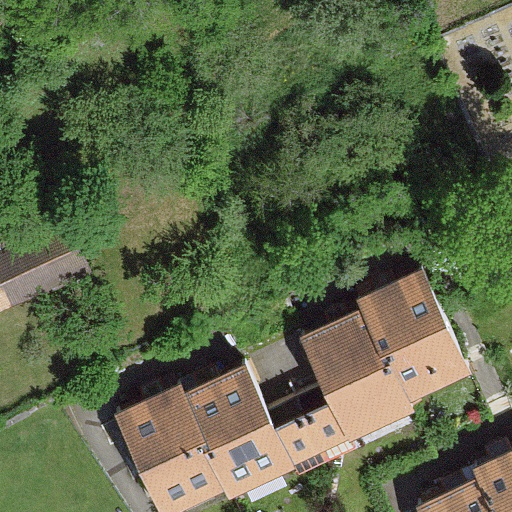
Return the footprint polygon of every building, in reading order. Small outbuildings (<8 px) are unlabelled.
[(35,198),(0,213),(0,234),(43,215),(35,198)] [(75,226),(0,260),(0,301),(91,261),(75,226)] [(355,287),(360,297),(405,394),(476,361),(425,254),(400,266),(394,253),(372,263),(378,276),(355,287)] [(341,306),(335,294),(316,303),(321,315),(301,324),(330,385),(300,399),(323,448),(352,434),(346,421),(405,394),(360,297),(341,306)] [(208,370),(185,381),(230,478),(284,453),(289,464),(323,448),(300,399),(278,409),(250,351),(232,359),(226,346),(203,357),(208,370)] [(137,392),(116,401),(166,508),(230,478),(185,381),(180,372),(159,381),(153,369),(131,379),(137,392)] [(474,452),(479,463),(502,511),(511,511),(511,429),(509,424),(490,433),(495,442),(474,452)] [(437,482),(414,493),(422,511),(502,511),(479,463),(460,472),(454,460),(432,470),(437,482)]
